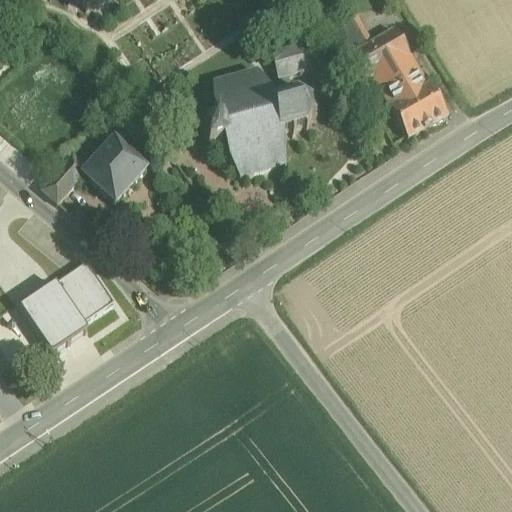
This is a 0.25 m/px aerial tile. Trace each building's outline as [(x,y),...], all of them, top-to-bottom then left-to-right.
[(350,59),(373,46),(355,15),(332,28),(350,59)] [(350,59),(344,63),(360,91),(372,84),(410,61),(394,34),(373,46),(350,59)] [(268,95),(257,76),(212,89),(212,96),(204,96),(204,106),(212,106),(212,111),(218,129),(202,133),(208,152),(223,147),(228,165),(239,184),(284,172),(284,150),(283,150),(282,144),(281,138),(290,136),(292,141),(295,140),(294,135),(303,132),(306,136),(308,134),(305,130),(310,121),(316,121),(316,118),(311,118),(308,107),(313,104),(311,102),(306,105),(297,100),(297,95),(294,94),(294,95),(292,94),(288,81),(312,74),(307,57),(309,56),(307,52),(305,53),(304,48),(270,58),(277,84),(278,84),(282,97),(280,98),(281,103),(271,106),(270,100),(269,100),(268,95)] [(427,91),(410,61),(372,84),(388,112),(407,145),(447,122),(428,90),(427,91)] [(158,138),(137,161),(149,171),(166,150),(158,138)] [(144,176),(112,148),(87,176),(82,182),(114,210),(144,176)] [(71,162),(40,197),(56,212),(82,182),(87,176),(71,162)] [(55,290),(82,330),(114,309),(87,269),(55,290)] [(55,290),(19,313),(50,360),(85,336),(82,330),(55,290)]
